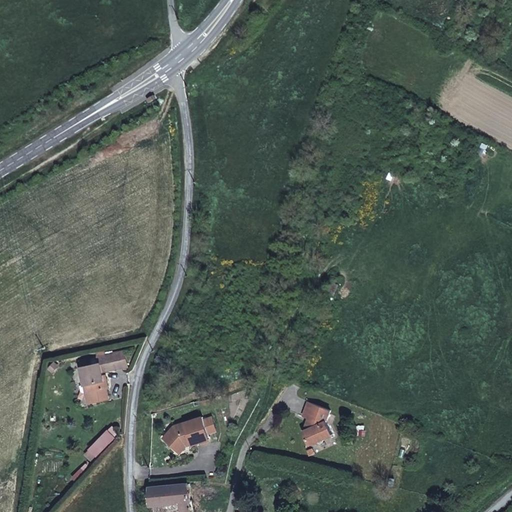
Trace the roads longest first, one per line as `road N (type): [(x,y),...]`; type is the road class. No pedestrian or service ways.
road 1 (unclassified): [(181,56),(188,230),(132,413),(133,511)]
road 2 (tertiary): [(181,56),(0,170)]
road 3 (unknown): [(223,511),(270,387)]
